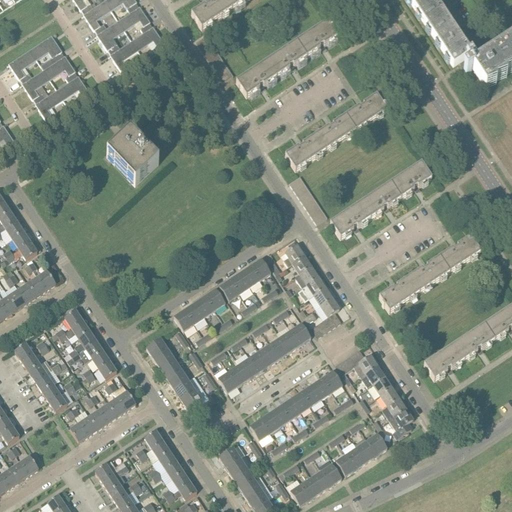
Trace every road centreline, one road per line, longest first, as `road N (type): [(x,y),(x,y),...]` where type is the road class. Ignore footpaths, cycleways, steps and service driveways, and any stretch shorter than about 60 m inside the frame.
road 1 (tertiary): [(511,212),(370,0)]
road 2 (residential): [(187,447),(369,325)]
road 3 (residential): [(299,219),(117,341)]
road 4 (residential): [(299,219),(190,53)]
road 5 (residential): [(461,458),(369,325)]
road 6 (residential): [(78,283),(6,175)]
road 7 (residential): [(369,325),(299,219)]
road 8 (residential): [(117,102),(49,0)]
road 9 (residential): [(351,511),(461,458)]
